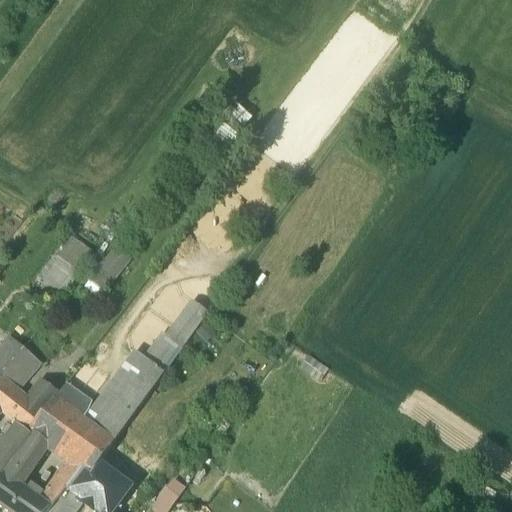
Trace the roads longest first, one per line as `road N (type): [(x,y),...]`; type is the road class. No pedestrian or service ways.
road 1 (track): [(511,492),(431,436),(351,446),(258,412)]
road 2 (track): [(451,0),(334,163)]
